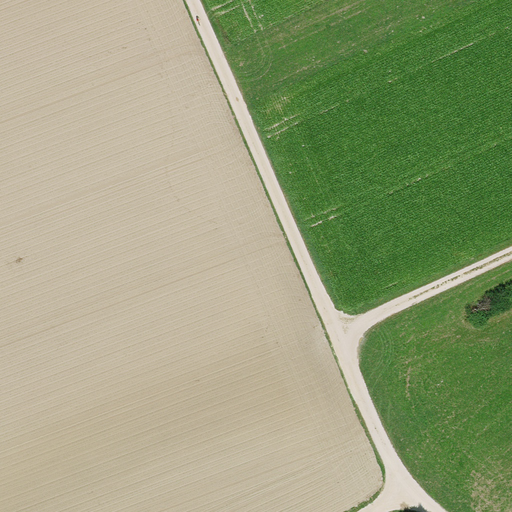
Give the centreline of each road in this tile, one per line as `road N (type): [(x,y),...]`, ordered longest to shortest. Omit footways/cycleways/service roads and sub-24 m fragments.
road 1 (track): [(188,0),(401,486),(428,511)]
road 2 (track): [(511,251),(334,338)]
